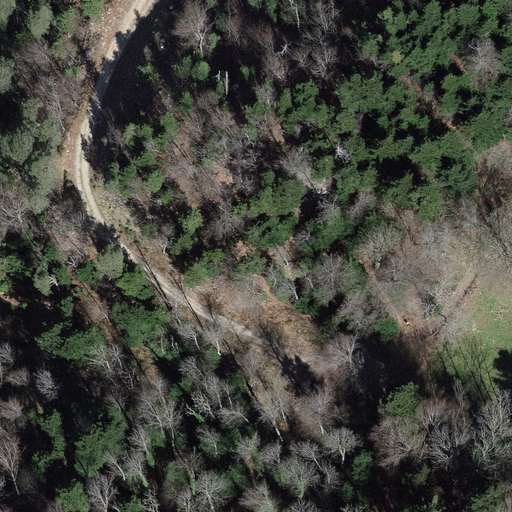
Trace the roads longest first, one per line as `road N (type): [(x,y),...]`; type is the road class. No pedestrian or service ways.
road 1 (track): [(305,369),(141,268),(110,241),(84,196),(87,114),(109,54),(145,0)]
road 2 (track): [(511,215),(423,339)]
road 3 (track): [(423,339),(305,369)]
